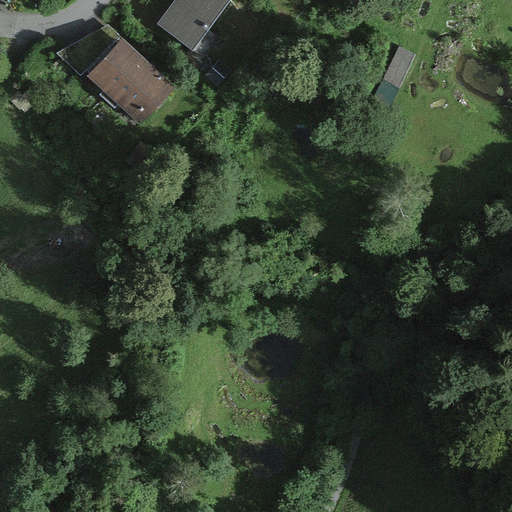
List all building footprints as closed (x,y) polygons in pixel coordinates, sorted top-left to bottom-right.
[(198,45),(230,0),(176,0),(162,19),(198,45)] [(110,23),(60,50),(82,72),(121,33),(110,23)] [(179,83),(128,32),(92,67),(142,119),(179,83)] [(386,79),(403,85),(416,50),(399,44),(386,79)] [(231,69),(221,60),(211,71),(221,81),(231,69)]
